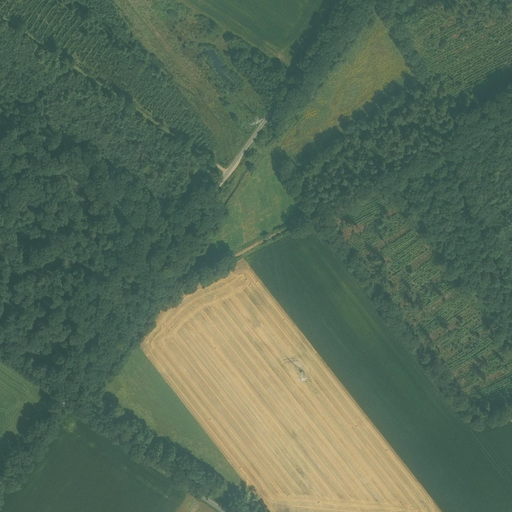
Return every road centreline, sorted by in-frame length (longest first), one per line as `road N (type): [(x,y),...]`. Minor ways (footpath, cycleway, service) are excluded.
road 1 (unclassified): [(69,400),(353,0)]
road 2 (track): [(145,294),(511,106)]
road 3 (track): [(229,174),(171,142),(0,17)]
road 4 (unclassified): [(67,403),(224,511)]
